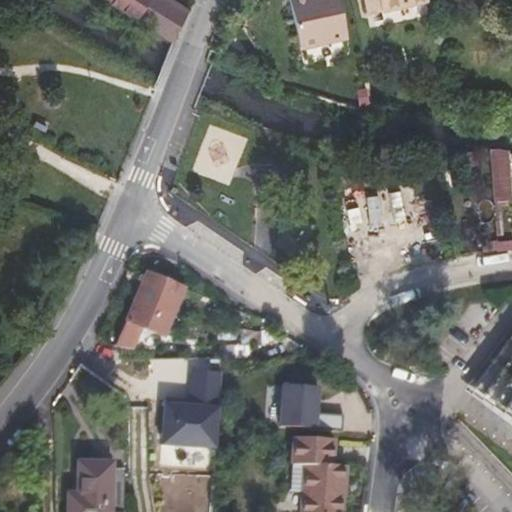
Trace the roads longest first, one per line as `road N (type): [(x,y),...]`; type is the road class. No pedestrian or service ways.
road 1 (tertiary): [(0,425),(94,292),(132,209)]
road 2 (residential): [(132,209),(325,336)]
road 3 (tertiary): [(132,209),(205,0)]
road 4 (residential): [(325,336),(408,407),(382,511)]
road 5 (residential): [(325,336),(388,293),(455,271),(511,268)]
